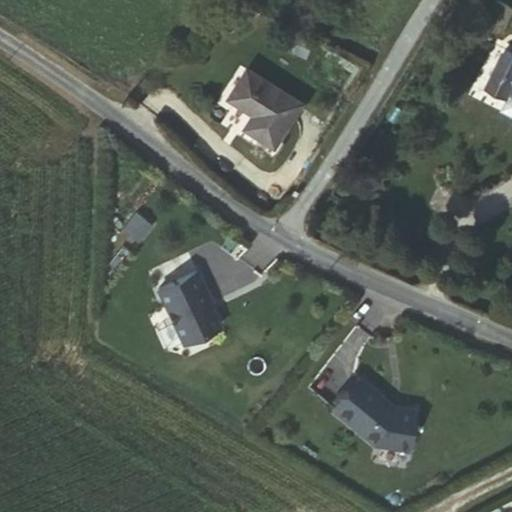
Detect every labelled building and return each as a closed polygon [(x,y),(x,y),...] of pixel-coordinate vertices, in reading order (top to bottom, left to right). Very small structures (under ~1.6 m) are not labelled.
[(494,79),(511,89),(511,28),(502,45),(484,34),(464,67),(491,83),(494,79)] [(248,137),(280,96),(228,54),(204,84),(231,105),(221,116),(248,137)] [(175,319),(200,374),(237,358),(227,334),(229,333),(215,302),(175,319)] [(316,384),(335,396),(372,334),(353,322),(316,384)] [(404,436),(375,409),(347,439),(386,473),(419,477),(429,439),(404,436)]
